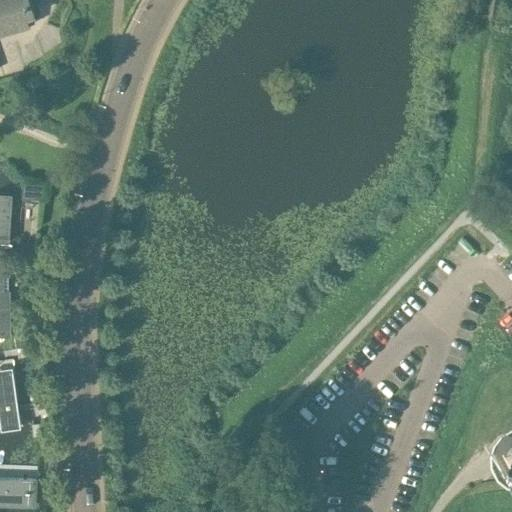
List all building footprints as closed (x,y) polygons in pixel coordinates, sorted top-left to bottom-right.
[(0,0),(0,33),(34,23),(31,15),(35,14),(30,0),(0,0)] [(10,192),(0,191),(0,240),(7,240),(10,192)] [(7,252),(0,252),(0,332),(11,332),(7,252)] [(0,364),(0,427),(19,425),(10,364),(0,364)] [(511,437),(509,440),(504,446),(503,452),(503,459),(507,466),(511,469),(511,437)] [(36,480),(0,478),(0,505),(35,507),(36,480)]
